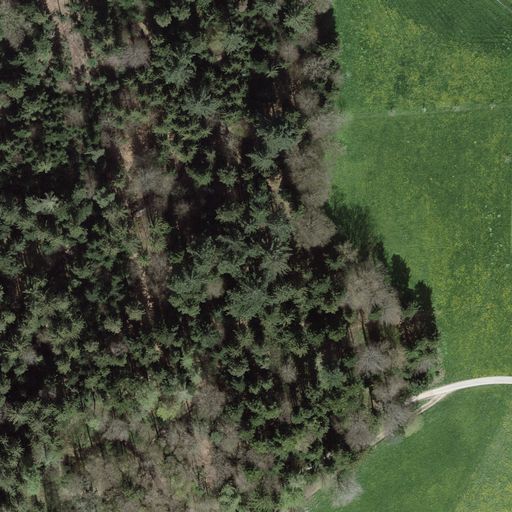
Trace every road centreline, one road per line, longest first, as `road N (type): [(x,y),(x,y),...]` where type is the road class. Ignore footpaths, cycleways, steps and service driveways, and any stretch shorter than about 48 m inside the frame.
road 1 (unclassified): [(511,380),(425,395),(266,491),(186,511)]
road 2 (track): [(120,0),(250,188),(290,222)]
road 3 (track): [(452,387),(283,511)]
